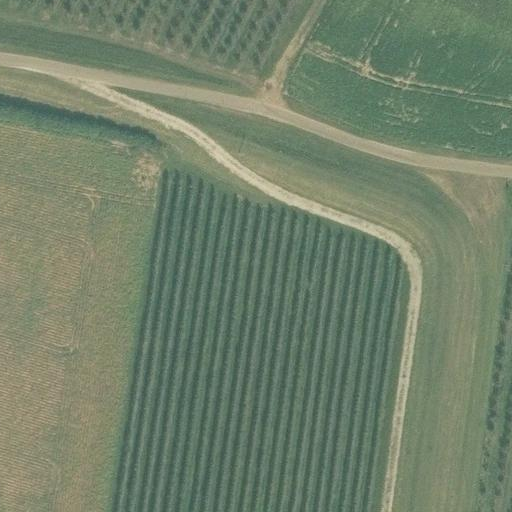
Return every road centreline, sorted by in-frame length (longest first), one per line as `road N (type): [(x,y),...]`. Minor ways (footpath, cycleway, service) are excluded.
road 1 (unclassified): [(511,174),(355,144),(267,109),(0,62)]
road 2 (track): [(324,0),(267,109)]
